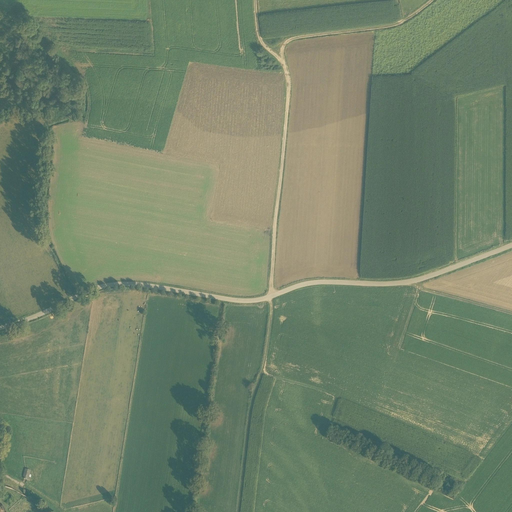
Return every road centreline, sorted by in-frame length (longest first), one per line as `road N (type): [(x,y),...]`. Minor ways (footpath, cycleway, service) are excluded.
road 1 (track): [(279,54),(287,75),(271,311),(237,511)]
road 2 (residential): [(0,328),(108,285),(237,301),(271,296)]
road 3 (unclassified): [(271,296),(320,282),(410,281),(511,245)]
road 4 (track): [(431,0),(404,21),(292,38),(279,54)]
